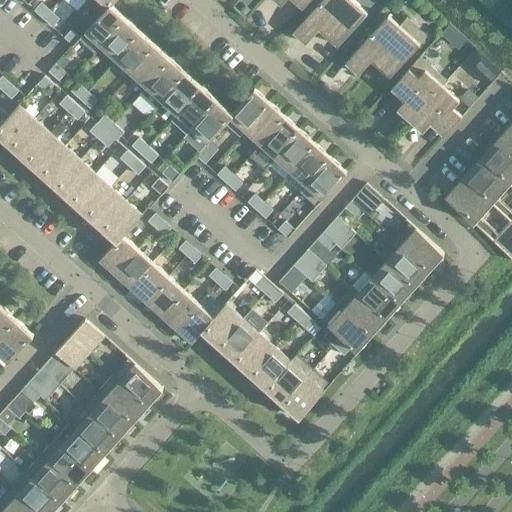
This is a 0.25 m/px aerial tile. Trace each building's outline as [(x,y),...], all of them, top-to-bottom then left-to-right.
[(86,0),(101,13),(102,14),(111,4),(115,0),(86,0)] [(321,0),(293,31),(307,43),(320,28),(338,45),(368,12),(354,0),(321,0)] [(42,2),(34,10),(43,18),(50,10),(42,2)] [(102,14),(101,13),(79,38),(95,53),(126,18),(111,4),(102,14)] [(59,18),(51,10),(50,10),(43,18),(52,26),(59,18)] [(346,62),(359,74),(372,59),(391,76),(420,43),(388,14),(346,62)] [(126,18),(95,53),(102,46),(116,59),(141,31),(126,18)] [(141,31),(116,59),(132,73),(157,45),(141,31)] [(157,45),(132,73),(147,87),(172,58),(157,45)] [(501,70),(475,47),(463,61),(489,84),(501,70)] [(420,56),(392,87),(405,99),(397,108),(410,120),(446,80),(420,56)] [(172,58),(147,87),(162,100),(187,72),(172,58)] [(49,71),(59,80),(66,71),(56,63),(49,71)] [(187,72),(162,100),(177,114),(202,86),(187,72)] [(11,82),(2,75),(0,77),(0,87),(3,91),(11,82)] [(47,92),(54,84),(45,75),(38,84),(47,92)] [(446,80),(410,120),(423,131),(431,123),(445,135),(462,115),(453,107),(460,99),(443,85),(447,80),(446,80)] [(11,98),(19,90),(11,82),(3,91),(11,98)] [(71,90),(81,99),(88,91),(78,82),(71,90)] [(171,121),(186,134),(217,99),(202,86),(177,114),(171,121)] [(255,88),(232,113),(233,113),(230,116),(231,117),(225,123),(240,136),(245,130),(246,130),(271,102),(255,88)] [(90,108),(98,100),(88,91),(81,99),(90,108)] [(85,111),(67,95),(59,103),(77,119),(85,111)] [(217,99),(186,134),(185,136),(200,150),(203,147),(204,147),(225,123),(231,117),(230,116),(233,113),(232,113),(217,99)] [(271,102),(246,130),(261,144),(286,116),(271,102)] [(19,103),(0,124),(1,124),(0,125),(0,136),(10,146),(35,117),(19,103)] [(107,131),(114,123),(105,114),(97,122),(106,130),(107,131)] [(286,116),(261,144),(250,156),(265,169),(276,157),(301,130),(286,116)] [(35,117),(10,146),(26,160),(51,132),(35,117)] [(99,138),(106,130),(97,122),(90,130),(99,138)] [(511,122),(498,139),(511,151),(511,122)] [(124,131),(114,123),(107,131),(115,138),(117,139),(124,131)] [(115,138),(107,131),(106,130),(99,138),(108,146),(115,138)] [(301,130),(276,157),(291,171),(316,143),(301,130)] [(51,132),(26,160),(40,173),(65,145),(51,132)] [(139,137),(132,145),(142,154),(149,146),(139,137)] [(511,151),(498,139),(480,158),(511,185),(511,151)] [(316,143),(291,171),(306,184),(299,191),(300,191),(332,157),(316,143)] [(65,145),(40,173),(55,186),(80,158),(65,145)] [(151,162),(158,154),(149,146),(142,154),(151,162)] [(205,163),(212,155),(204,147),(203,147),(200,150),(196,155),(205,163)] [(136,157),(127,149),(120,157),(129,165),(136,157)] [(145,165),(136,157),(129,165),(138,174),(145,165)] [(332,157),(300,191),(316,206),(347,171),(332,157)] [(80,158),(55,186),(71,200),(96,172),(80,158)] [(511,185),(480,158),(463,177),(511,220),(511,185)] [(172,181),(179,173),(170,164),(162,172),(172,181)] [(225,166),(217,174),(226,182),(233,174),(225,166)] [(96,172),(71,200),(86,213),(111,186),(96,172)] [(235,190),(243,182),(233,174),(226,182),(235,190)] [(159,177),(152,185),(161,194),(168,185),(159,177)] [(511,220),(463,177),(445,197),(496,242),(504,248),(511,255),(511,220)] [(384,199),(368,183),(353,200),(366,212),(369,215),(384,199)] [(111,186),(86,213),(101,227),(126,199),(111,186)] [(255,193),(248,201),(256,209),(264,201),(255,193)] [(126,199),(101,227),(116,240),(117,241),(123,234),(142,214),(126,199)] [(366,212),(353,200),(346,207),(359,219),(366,212)] [(273,209),(264,201),(256,209),(266,217),(273,209)] [(156,228),(164,220),(155,212),(148,220),(156,228)] [(338,215),(323,232),(336,244),(341,249),(356,232),(338,215)] [(164,235),(172,227),(164,220),(156,228),(164,235)] [(285,220),(278,229),(287,237),(294,229),(285,220)] [(409,221),(394,238),(429,270),(444,253),(409,221)] [(336,244),(323,232),(308,248),(327,265),(335,256),(329,251),(336,244)] [(117,241),(116,240),(100,258),(116,273),(138,248),(123,234),(117,241)] [(429,270),(394,238),(380,254),(414,286),(429,270)] [(187,255),(194,247),(186,240),(179,248),(187,255)] [(195,262),(202,254),(194,247),(187,255),(195,262)] [(138,248),(116,273),(131,286),(153,261),(138,248)] [(327,265),(308,248),(293,264),(307,276),(313,281),(327,265)] [(414,286),(380,254),(379,255),(386,261),(372,277),(400,302),(414,286)] [(153,261),(131,286),(146,300),(169,275),(153,261)] [(292,293),(307,276),(293,264),(278,281),(292,293)] [(217,282),(224,274),(216,267),(209,275),(217,282)] [(225,289),(232,281),(224,274),(217,282),(225,289)] [(169,275),(146,300),(161,313),(184,289),(169,275)] [(272,284),(262,275),(255,283),(265,293),(272,284)] [(400,302),(372,277),(359,292),(351,285),(351,286),(385,318),(400,302)] [(283,294),(274,286),(272,284),(265,293),(276,302),(283,294)] [(385,318),(351,286),(336,302),(371,334),(385,318)] [(184,289),(161,313),(177,327),(199,302),(184,289)] [(199,302),(177,327),(193,341),(202,331),(202,330),(214,316),(199,302)] [(226,302),(214,316),(202,330),(202,331),(218,345),(243,317),(226,302)] [(371,334),(336,302),(321,319),(331,328),(341,337),(351,347),(352,346),(356,350),(371,334)] [(305,313),(295,303),(287,312),(298,321),(305,313)] [(3,306),(0,308),(0,339),(18,319),(17,318),(3,306)] [(243,317),(218,345),(234,359),(259,331),(267,322),(251,308),(243,317)] [(308,330),(315,322),(305,313),(298,321),(308,330)] [(104,335),(85,318),(70,335),(89,351),(104,335)] [(18,319),(0,339),(0,353),(9,362),(34,334),(32,332),(19,320),(18,319)] [(341,337),(331,328),(324,336),(334,345),(341,337)] [(259,331),(234,359),(250,374),(275,346),(259,331)] [(89,351),(70,335),(56,351),(75,368),(89,351)] [(351,347),(341,337),(334,345),(344,354),(351,347)] [(275,346),(250,374),(266,388),(298,353),(297,352),(290,360),(275,346)] [(60,384),(75,368),(56,351),(41,367),(60,384)] [(298,353),(266,388),(282,403),(314,367),(298,353)] [(128,356),(113,373),(148,405),(149,404),(162,389),(163,388),(128,356)] [(60,384),(41,367),(27,383),(40,394),(46,400),(60,384)] [(314,367),(282,403),(299,418),(331,383),(314,367)] [(148,405),(113,373),(99,389),(134,421),(134,420),(147,405),(148,405)] [(33,402),(40,394),(27,383),(12,399),(29,414),(36,406),(33,402)] [(134,421),(99,389),(84,405),(119,437),(120,436),(133,422),(134,421)] [(29,414),(12,399),(6,406),(19,417),(25,411),(29,414)] [(119,437),(84,405),(70,421),(105,453),(105,452),(118,438),(119,437)] [(11,426),(5,421),(0,416),(0,429),(4,433),(11,426)] [(105,453),(70,421),(55,437),(90,469),(91,468),(104,454),(105,453)] [(90,469),(55,437),(41,453),(76,485),(76,484),(89,470),(90,469)] [(76,485),(41,453),(26,470),(61,501),(62,500),(75,486),(76,485)] [(61,501),(26,470),(12,486),(40,511),(51,511),(60,502),(61,501)] [(40,511),(12,486),(0,498),(0,504),(8,511),(40,511)]
